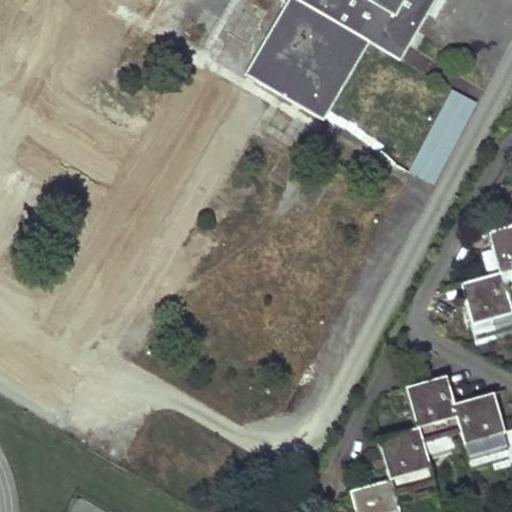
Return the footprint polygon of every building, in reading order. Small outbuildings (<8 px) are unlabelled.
[(0,0),(0,157),(2,158),(0,162),(0,249),(33,187),(95,219),(52,303),(106,331),(239,75),(209,60),(224,32),(213,26),(198,56),(191,53),(146,140),(55,93),(103,0),(0,0)] [(407,64),(437,0),(286,0),(247,82),(328,120),(365,44),(407,64)] [(436,186),(473,102),(448,91),(411,175),(436,186)] [(511,235),(496,240),(500,253),(508,278),(511,288),(511,287),(511,235)] [(500,253),(490,256),(497,281),(508,278),(500,253)] [(497,281),(470,289),(485,341),(511,332),(511,292),(511,288),(508,278),(497,281)] [(0,372),(56,402),(91,336),(0,288),(0,372)] [(450,393),(411,404),(423,443),(434,481),(473,470),(456,412),(450,393)] [(494,400),(456,412),(473,470),(478,488),(511,478),(511,462),(505,439),(494,400)] [(423,443),(385,454),(396,493),(402,511),(442,511),(434,481),(423,443)] [(402,511),(396,493),(358,504),(360,511),(402,511)]
